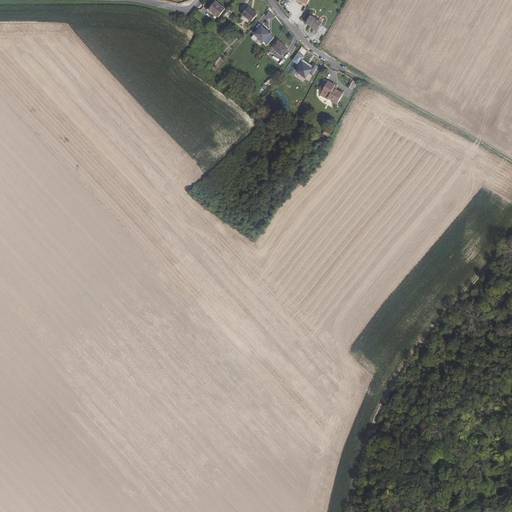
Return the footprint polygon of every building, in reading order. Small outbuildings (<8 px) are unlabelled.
[(216,1),(209,10),(219,17),(225,9),(216,1)] [(242,14),(251,21),(257,13),(248,6),(242,14)] [(224,15),(228,18),(232,12),(228,9),(224,15)] [(311,26),(317,29),(324,19),(313,12),(307,23),(311,26)] [(270,34),(271,34),(262,26),(254,34),(263,42),(264,42),(268,45),(274,38),(270,34)] [(272,47),(282,56),(288,49),(278,40),(272,47)] [(312,75),(318,66),(314,63),(312,65),(303,59),(304,57),(298,52),(293,60),(299,65),(297,67),(299,68),(297,72),(305,78),(309,73),(312,75)] [(336,85),(329,81),(328,81),(325,79),(319,90),(323,92),(321,95),(337,104),(343,93),(337,90),(334,88),(335,86),(336,85)] [(358,83),(353,81),(349,88),(354,90),(358,83)]
